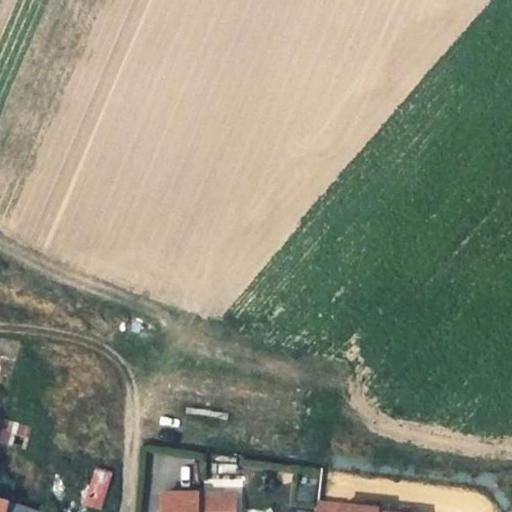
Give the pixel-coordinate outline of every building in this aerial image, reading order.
[(27,429),(0,423),(0,441),(23,446),(27,429)] [(92,469),(88,507),(105,509),(109,471),(92,469)] [(0,487),(0,499),(7,502),(10,491),(0,487)] [(236,511),(236,490),(164,492),(164,511),(236,511)] [(37,511),(7,502),(0,499),(0,511),(37,511)]
